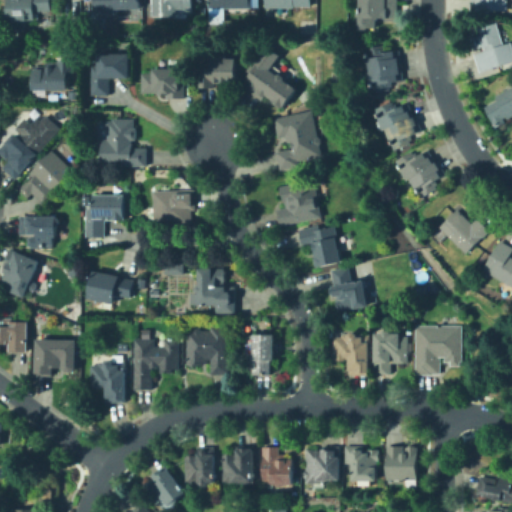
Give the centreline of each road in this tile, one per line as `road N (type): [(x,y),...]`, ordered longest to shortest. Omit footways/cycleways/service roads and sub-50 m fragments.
road 1 (residential): [(511,427),(444,409),(225,406),(143,433),(106,468),(86,511)]
road 2 (residential): [(309,408),(304,318),(233,220),(222,144)]
road 3 (residential): [(432,0),(450,107),(473,152),(511,196)]
road 4 (residential): [(106,468),(0,386)]
